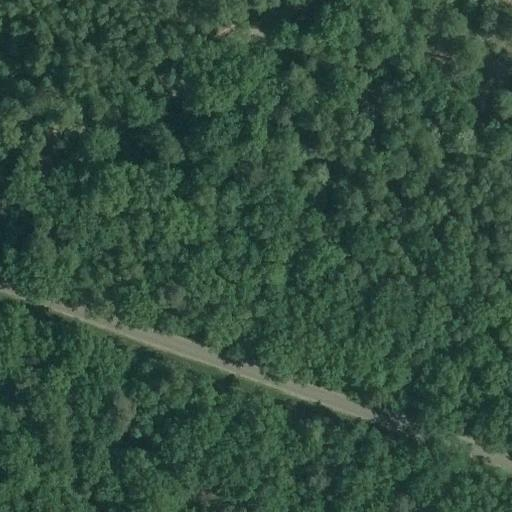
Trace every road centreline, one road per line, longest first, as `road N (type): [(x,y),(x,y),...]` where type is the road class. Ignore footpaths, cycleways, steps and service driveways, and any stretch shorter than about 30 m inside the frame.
road 1 (unclassified): [(511,463),(0,284)]
road 2 (track): [(0,206),(307,0)]
road 3 (track): [(0,384),(130,511)]
